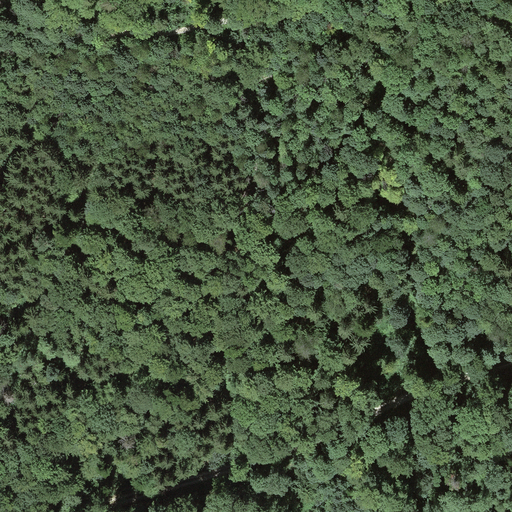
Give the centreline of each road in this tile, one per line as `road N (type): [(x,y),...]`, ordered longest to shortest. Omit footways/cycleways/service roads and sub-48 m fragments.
road 1 (track): [(511,361),(266,456),(84,511)]
road 2 (track): [(74,0),(101,21),(147,35),(311,0)]
